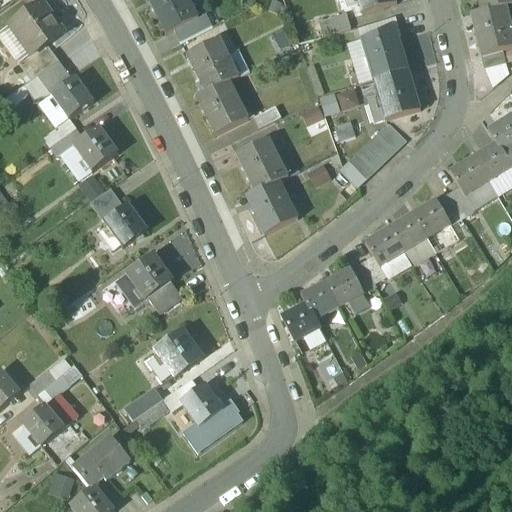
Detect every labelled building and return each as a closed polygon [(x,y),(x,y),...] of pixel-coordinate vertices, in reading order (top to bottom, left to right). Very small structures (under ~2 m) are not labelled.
[(0,0),(0,11),(15,0),(0,0)] [(148,0),(167,36),(197,21),(185,0),(148,0)] [(393,0),(358,0),(364,17),(395,7),(393,0)] [(511,0),(477,0),(482,16),(504,10),(511,8),(511,0)] [(42,7),(11,28),(30,57),(31,58),(46,48),(63,36),(42,7)] [(482,16),(472,18),(482,61),(503,55),(511,52),(511,40),(504,10),(482,16)] [(346,17),(319,25),(324,40),(351,33),(346,17)] [(394,33),(361,43),(374,83),(407,73),(394,33)] [(218,42),(188,57),(207,95),(228,85),(237,80),(218,42)] [(46,48),(31,58),(30,57),(18,66),(30,83),(37,78),(58,63),(46,48)] [(482,61),(481,61),(484,72),(506,67),(503,55),(482,61)] [(58,63),(37,78),(51,97),(71,83),(58,63)] [(407,73),(374,83),(387,125),(419,114),(407,73)] [(71,83),(51,97),(68,123),(94,106),(76,80),(71,83)] [(207,95),(198,99),(217,138),(247,123),(228,85),(207,95)] [(339,94),(342,113),(360,110),(357,91),(339,94)] [(324,116),(339,115),(338,97),(322,98),(324,116)] [(275,110),(253,121),(259,132),(281,121),(275,110)] [(511,119),(511,120),(488,134),(497,148),(503,158),(511,151),(511,119)] [(405,144),(389,127),(380,135),(396,152),(405,144)] [(83,143),(73,150),(73,151),(92,177),(118,158),(99,132),(83,143)] [(76,133),(50,152),(58,162),(61,160),(73,151),(73,150),(83,143),(76,133)] [(396,152),(380,135),(372,143),(388,160),(396,152)] [(268,142),(237,157),(256,196),(278,185),(286,181),(268,142)] [(388,160),(372,143),(364,150),(381,167),(388,160)] [(497,148),(474,163),(488,186),(511,171),(503,158),(497,148)] [(381,167),(364,150),(357,158),(373,175),(381,167)] [(73,151),(61,160),(80,186),(92,177),(73,151)] [(511,151),(503,158),(511,171),(511,151)] [(373,175),(357,158),(349,165),(365,182),(373,175)] [(488,186),(474,163),(450,177),(459,192),(464,201),(488,186)] [(365,182),(349,165),(340,173),(356,190),(365,182)] [(256,196),(247,200),(266,238),(296,224),(278,185),(256,196)] [(111,192),(90,207),(104,227),(125,212),(111,192)] [(459,192),(447,199),(462,223),(474,216),(466,201),(465,202),(464,201),(459,192)] [(462,223),(447,199),(436,206),(450,229),(451,230),(462,223)] [(436,206),(413,220),(427,243),(450,229),(436,206)] [(147,234),(129,209),(125,212),(104,227),(122,252),(147,234)] [(413,220),(390,235),(404,258),(427,243),(413,220)] [(390,235),(366,250),(373,262),(380,273),(404,258),(390,235)] [(154,260),(128,278),(147,305),(149,303),(169,290),(172,287),(154,260)] [(373,262),(363,268),(375,289),(386,282),(380,273),(373,262)] [(363,268),(350,275),(364,299),(376,292),(375,289),(363,268)] [(350,275),(327,287),(340,312),(350,307),(364,299),(350,275)] [(147,305),(128,278),(117,285),(136,312),(147,305)] [(340,312),(327,287),(303,301),(308,310),(316,326),(340,312)] [(169,290),(149,303),(160,319),(179,305),(169,290)] [(364,299),(350,307),(357,319),(371,311),(364,299)] [(308,310),(283,324),(296,348),(321,334),(316,326),(308,310)] [(201,364),(183,337),(157,355),(176,382),(201,364)] [(1,375),(0,376),(0,416),(21,399),(1,375)] [(48,376),(29,391),(37,401),(56,386),(48,376)] [(163,406),(172,418),(183,411),(181,408),(199,395),(191,385),(163,406)] [(199,395),(181,408),(183,411),(196,429),(199,433),(224,415),(222,413),(205,390),(199,395)] [(162,406),(154,395),(126,415),(134,427),(162,407),(161,407),(162,406)] [(239,417),(231,406),(222,413),(224,415),(199,433),(196,429),(183,439),(198,458),(242,426),(237,419),(239,417)] [(46,410),(22,429),(23,431),(41,452),(42,453),(65,434),(46,410)] [(65,434),(42,453),(57,472),(89,445),(81,435),(77,438),(70,430),(65,434)] [(41,452),(23,431),(13,440),(30,461),(41,452)] [(130,465),(112,442),(73,473),(89,494),(93,490),(102,482),(105,485),(130,465)] [(66,504),(76,485),(59,476),(49,495),(66,504)] [(89,494),(69,511),(70,511),(111,511),(93,490),(89,494)]
